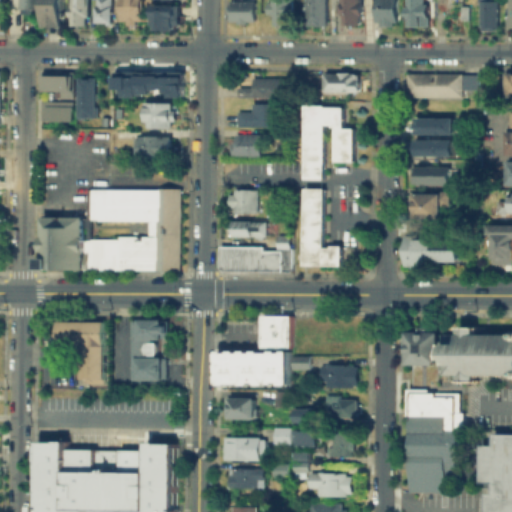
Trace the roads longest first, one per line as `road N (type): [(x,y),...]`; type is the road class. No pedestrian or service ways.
road 1 (residential): [(0,50),(511,52)]
road 2 (residential): [(381,511),(387,52)]
road 3 (tertiary): [(0,293),(384,295)]
road 4 (residential): [(202,294),(206,0)]
road 5 (residential): [(20,293),(23,51)]
road 6 (residential): [(15,511),(20,293)]
road 7 (tertiary): [(196,511),(202,294)]
road 8 (tertiary): [(384,295),(511,295)]
